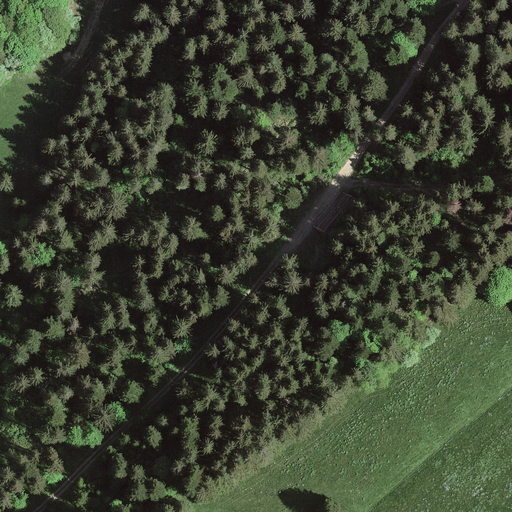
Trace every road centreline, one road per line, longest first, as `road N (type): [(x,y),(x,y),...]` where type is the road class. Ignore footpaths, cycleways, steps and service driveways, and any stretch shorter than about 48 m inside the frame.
road 1 (track): [(354,179),(202,369),(52,511)]
road 2 (track): [(475,0),(354,179)]
road 3 (track): [(511,176),(471,183),(354,179)]
